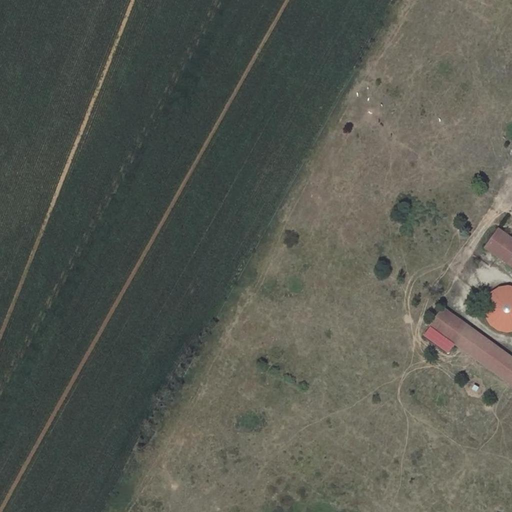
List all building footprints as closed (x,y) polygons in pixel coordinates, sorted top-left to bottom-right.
[(511,267),(511,237),(498,228),(485,247),(511,267)] [(511,286),(507,286),(504,286),(498,288),(492,292),(487,299),(486,300),(485,306),(485,311),(486,316),(488,320),(489,322),(492,326),(497,329),(501,331),(504,332),(508,332),(511,331),(511,286)] [(443,307),(429,326),(442,335),(456,316),(443,307)] [(469,325),(456,316),(442,335),(455,344),(457,341),(466,328),(469,325)] [(511,361),(466,328),(457,341),(511,381),(511,361)]
